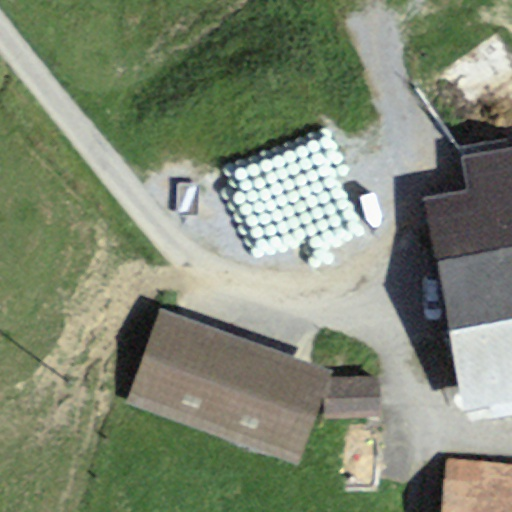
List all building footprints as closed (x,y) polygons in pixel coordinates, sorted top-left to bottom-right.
[(511,250),(453,262),(478,391),(511,384),(511,250)] [(285,447),(311,376),(170,325),(144,396),(285,447)] [(378,412),(377,379),(325,380),(325,414),(378,412)] [(373,455),(377,445),(373,434),(362,430),(351,434),(347,445),(351,455),(362,460),(373,455)] [(372,490),(376,480),(372,470),(362,465),(351,469),(347,480),(351,490),(362,494),(372,490)] [(511,511),(511,471),(459,465),(453,511),(511,511)]
